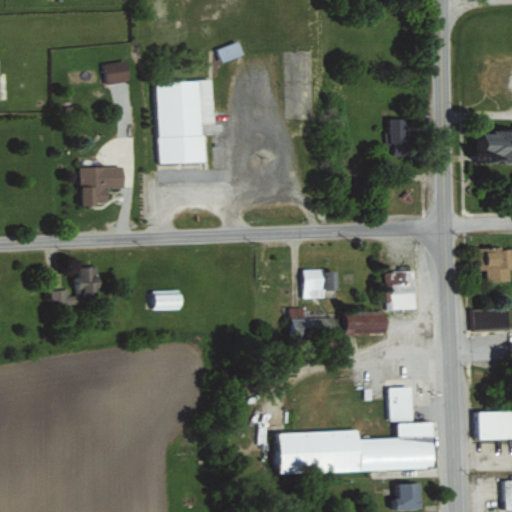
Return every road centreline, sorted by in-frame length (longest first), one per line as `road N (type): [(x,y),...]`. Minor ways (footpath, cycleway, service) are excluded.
road 1 (primary): [(454,511),(442,0)]
road 2 (tertiary): [(0,244),(444,229)]
